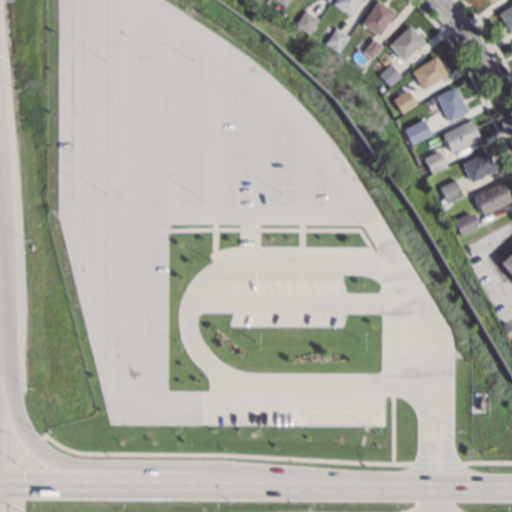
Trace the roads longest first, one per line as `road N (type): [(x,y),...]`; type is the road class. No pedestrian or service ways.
road 1 (motorway): [(163,485),(66,463),(36,448),(16,417),(0,343)]
road 2 (secondary): [(338,488),(163,485)]
road 3 (secondary): [(163,485),(2,484)]
road 4 (residential): [(511,109),(468,33),(432,0)]
